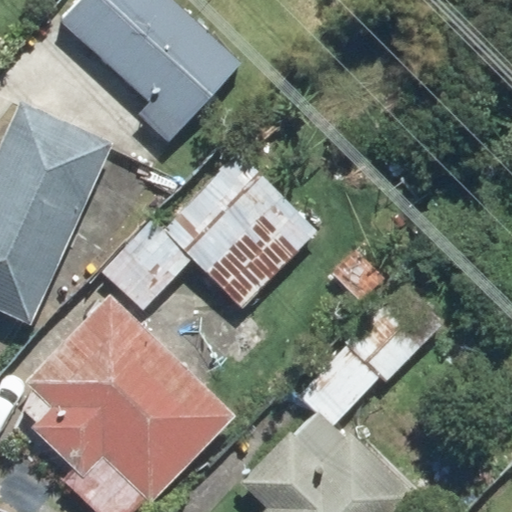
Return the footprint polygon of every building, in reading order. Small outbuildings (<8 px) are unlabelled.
[(236,64),(167,0),(78,0),(59,21),(148,103),(138,114),(165,139),(236,64)] [(103,147),(12,105),(0,130),(0,319),(19,328),(103,147)] [(156,232),(233,307),(309,230),(231,155),(156,232)] [(145,224),(97,273),(134,310),(182,260),(145,224)] [(86,511),(129,511),(223,417),(100,297),(16,382),(43,409),(22,430),(65,472),(56,482),(86,511)] [(346,357),(302,403),(326,426),(370,379),(346,357)] [(258,511),(256,511),(419,511),(338,435),(335,439),(308,414),(284,439),(279,434),(230,485),(258,511)]
